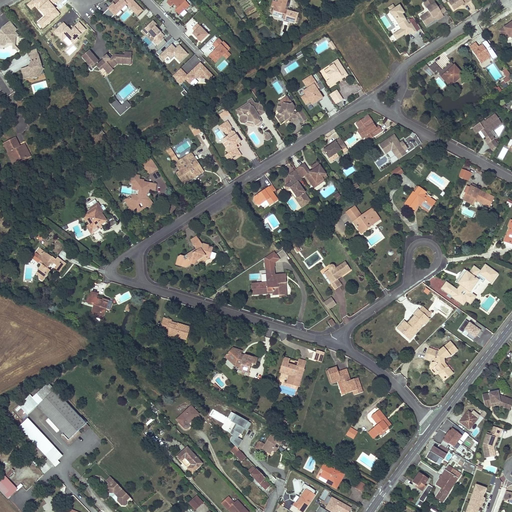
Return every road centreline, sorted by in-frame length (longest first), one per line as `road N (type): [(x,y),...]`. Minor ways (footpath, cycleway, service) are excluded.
road 1 (residential): [(367,101),(138,248)]
road 2 (residential): [(141,285),(334,344)]
road 3 (residential): [(511,178),(395,117)]
road 4 (residential): [(334,344),(379,370),(432,427)]
road 5 (tertiary): [(511,326),(432,427)]
road 6 (residential): [(399,71),(503,0)]
